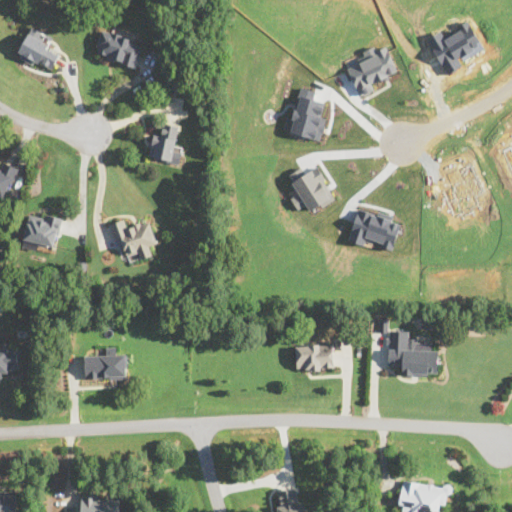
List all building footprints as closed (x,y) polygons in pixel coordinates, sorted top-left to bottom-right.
[(47,33),(30,26),(19,57),(53,70),(60,50),(43,43),(47,33)] [(95,53),(134,67),(143,42),(104,28),(95,53)] [(325,102),(309,98),(311,92),(302,89),(297,110),(290,108),(284,130),(321,139),(326,118),(321,116),(325,102)] [(154,132),(149,155),(179,162),(182,146),(174,144),(179,125),(165,122),(162,133),(154,132)] [(3,161),(0,168),(0,208),(1,209),(19,167),(3,161)] [(291,182),(298,194),(292,198),(298,209),(307,203),(312,211),(335,198),(321,173),(316,175),(313,170),(291,182)] [(394,247),(401,224),(392,221),(393,217),(359,208),(350,240),(365,245),(366,239),(394,247)] [(59,245),(60,214),(26,214),(26,245),(59,245)] [(109,223),(114,240),(122,238),(126,254),(138,250),(140,258),(151,255),(149,244),(157,242),(150,220),(128,227),(126,218),(109,223)] [(0,374),(18,374),(18,348),(7,348),(7,342),(0,342),(0,374)] [(333,368),(333,343),(296,343),(296,368),(333,368)] [(389,366),(402,366),(402,375),(438,376),(439,350),(389,350),(389,366)] [(126,378),(126,353),(85,353),(85,378),(126,378)] [(398,510),(407,511),(443,511),(448,485),(404,477),(398,510)] [(303,511),(301,487),(276,490),(278,511),(303,511)] [(0,511),(17,511),(17,493),(0,493),(0,511)] [(81,497),(81,511),(120,511),(120,497),(81,497)]
